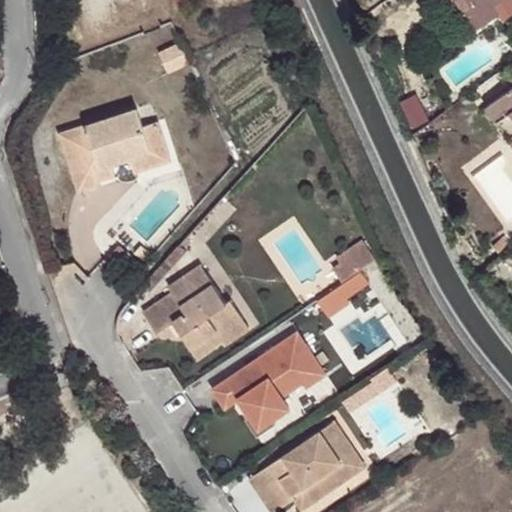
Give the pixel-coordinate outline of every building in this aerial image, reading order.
[(511,0),(441,0),(442,1),(444,0),(471,0),(463,6),(475,24),(499,7),(502,13),(511,6),(511,0)] [(444,0),(442,1),(468,38),(502,13),(499,7),(475,24),(463,6),(471,0),(444,0)] [(157,49),(166,70),(187,60),(177,40),(157,49)] [(511,82),(483,104),(511,145),(511,82)] [(99,180),(95,169),(110,164),(129,159),(151,153),(143,128),(138,111),(61,134),(78,190),(100,184),(99,180)] [(151,153),(129,159),(133,174),(170,163),(158,124),(143,128),(151,153)] [(95,169),(99,180),(114,176),(110,164),(95,169)] [(357,266),(372,256),(359,235),(334,252),(340,262),(332,267),(340,279),(357,266)] [(115,243),(101,259),(110,265),(124,251),(115,243)] [(136,243),(129,249),(138,257),(145,251),(136,243)] [(160,258),(167,265),(180,250),(173,243),(160,258)] [(158,260),(138,284),(145,290),(167,265),(160,258),(158,260)] [(214,332),(238,316),(225,296),(219,299),(196,261),(162,284),(165,291),(136,309),(150,330),(167,319),(175,314),(181,325),(174,329),(190,353),(216,336),(214,332)] [(366,279),(357,266),(340,279),(336,282),(345,294),(366,279)] [(345,294),(336,282),(315,297),(326,313),(347,298),(345,294)] [(175,314),(167,319),(174,329),(181,325),(175,314)] [(243,326),(238,316),(214,332),(216,336),(219,341),(243,326)] [(295,329),(211,387),(223,406),(238,396),(249,413),(258,426),(271,417),(276,414),(272,408),(275,397),(280,393),(300,379),(304,384),(323,371),(295,329)] [(387,378),(380,367),(368,376),(373,383),(378,380),(384,379),(387,378)] [(272,408),(276,414),(287,405),(280,393),(275,397),(272,408)] [(258,426),(249,413),(235,422),(247,440),(274,422),(271,417),(258,426)] [(339,451),(347,445),(330,419),(249,478),(271,510),(291,496),(305,488),(310,497),(351,469),(339,451)] [(360,462),(347,445),(339,451),(351,469),(360,462)] [(305,488),(291,496),(298,506),(310,497),(305,488)]
